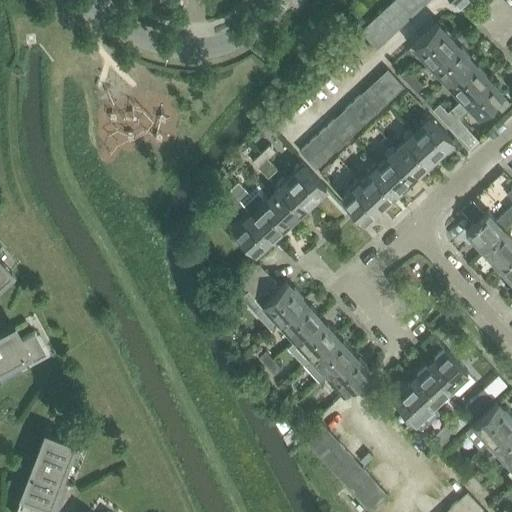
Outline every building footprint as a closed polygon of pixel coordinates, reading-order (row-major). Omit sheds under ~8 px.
[(397,0),(390,0),(386,5),(403,23),(412,14),(397,0)] [(414,0),(397,0),(412,14),(421,6),(414,0)] [(386,5),(377,13),(394,31),(403,23),(386,5)] [(377,13),(369,21),(386,39),(394,31),(377,13)] [(369,21),(360,30),(368,39),(376,47),(386,39),(369,21)] [(421,51),(430,61),(427,63),(430,61),(453,39),(452,38),(453,37),(445,28),(444,29),(437,22),(411,46),(418,54),(421,51)] [(447,79),(444,81),(445,82),(470,58),(469,56),(470,55),(461,46),(460,47),(453,39),(430,61),(427,63),(435,72),(438,69),(447,79)] [(477,63),(477,64),(470,58),(445,82),(451,89),(454,86),(463,96),(448,111),(439,102),(433,108),(442,117),(487,75),(485,73),(486,73),(477,63)] [(406,66),(400,73),(408,81),(414,75),(406,66)] [(395,94),(404,85),(387,68),(379,76),(395,94)] [(408,81),(416,90),(423,84),(414,75),(408,81)] [(494,81),(493,82),(487,75),(442,117),(457,134),(466,126),(458,117),(471,104),(480,114),(503,92),(501,91),(502,90),(494,81)] [(395,94),(379,76),(370,84),(386,102),(395,94)] [(361,92),(377,110),(386,102),(370,84),(361,92)] [(377,110),(361,92),(351,101),(368,119),(377,110)] [(343,108),(360,126),(368,119),(351,101),(343,108)] [(360,126),(343,108),(334,117),(351,135),(360,126)] [(428,112),(421,119),(424,122),(413,132),(434,154),(435,153),(437,155),(446,146),(445,145),(452,138),(428,112)] [(325,125),(342,143),(351,135),(334,117),(325,125)] [(342,143),(325,125),(317,133),(333,151),(342,143)] [(403,136),(405,139),(396,148),(416,170),(417,169),(419,171),(428,163),(427,161),(434,154),(413,132),(411,129),(403,136)] [(308,141),(325,159),(333,151),(317,133),(308,141)] [(308,141),(299,149),(316,167),(325,159),(308,141)] [(276,150),(269,143),(261,152),(267,159),(276,150)] [(386,152),(388,155),(378,164),(399,187),(400,186),(401,188),(411,179),(409,177),(416,170),(396,148),(395,148),(393,145),(386,152)] [(253,160),(259,166),(267,159),(261,152),(253,160)] [(287,179),(284,176),(283,177),(307,202),(309,200),(310,201),(319,193),(318,192),(326,185),(302,159),(293,167),(296,170),(287,179)] [(368,168),(370,171),(361,180),(382,203),(383,202),(384,204),(393,195),(391,194),(399,187),(378,164),(375,162),(368,168)] [(301,210),(300,209),(307,202),(283,177),(276,183),(279,186),(269,195),(257,183),(289,219),(291,217),(292,219),(301,210)] [(366,220),(375,212),(374,210),(382,203),(361,180),(360,181),(357,178),(349,185),(352,188),(342,197),(363,220),(365,219),(366,220)] [(248,191),(238,181),(229,189),(272,235),(274,234),(275,235),(284,226),(283,225),(289,219),(257,183),(248,191)] [(481,247),(503,226),(511,218),(511,186),(507,192),(511,197),(511,203),(496,218),(487,209),(465,230),(481,247)] [(266,243),(265,242),(272,235),(229,189),(221,197),(227,203),(228,202),(240,216),(230,225),(254,251),(256,249),(257,251),(266,243)] [(472,200),(461,210),(472,221),(483,211),(472,200)] [(511,251),(511,235),(503,226),(481,247),(498,264),(511,251)] [(0,282),(12,271),(0,258),(0,252),(3,250),(0,247),(0,282)] [(511,279),(511,251),(498,264),(511,279)] [(266,270),(258,261),(238,280),(246,288),(266,270)] [(281,286),(266,270),(246,288),(247,290),(241,296),(271,328),(276,323),(302,299),(301,297),(302,296),(294,287),(293,288),(286,281),(281,286)] [(310,305),(309,306),(302,299),(276,323),(283,331),(287,328),(296,337),(293,340),(319,316),(318,315),(319,314),(310,305)] [(327,323),(326,324),(319,316),(293,340),(300,348),(303,346),(311,354),(312,355),(335,334),(334,333),(336,332),(327,323)] [(22,338),(15,325),(0,333),(0,367),(21,356),(25,363),(46,352),(35,331),(22,338)] [(319,381),(325,375),(351,351),(350,350),(352,349),(343,340),(342,341),(335,334),(312,355),(311,354),(302,363),(319,381)] [(464,340),(459,345),(466,353),(472,348),(464,340)] [(443,346),(434,355),(435,356),(428,363),(452,389),(460,382),(457,379),(468,369),(446,346),(444,348),(443,346)] [(265,350),(259,356),(267,365),(273,358),(265,350)] [(368,367),(359,357),(358,359),(351,351),(325,375),(342,393),(368,370),(366,368),(368,367)] [(267,365),(274,373),(281,366),(273,358),(267,365)] [(425,363),(416,372),(418,373),(411,379),(435,405),(443,398),(440,395),(449,386),(452,389),(428,363),(426,365),(425,363)] [(420,426),(439,410),(435,406),(435,405),(411,379),(409,381),(408,379),(398,388),(400,390),(393,396),(417,422),(420,426)] [(474,413),(492,396),(484,387),(466,404),(474,413)] [(288,394),(281,400),(289,409),(296,403),(288,394)] [(478,445),(482,446),(487,442),(488,443),(491,441),(511,420),(511,414),(506,407),(504,409),(496,401),(466,428),(467,433),(478,445)] [(289,409),(298,417),(304,411),(296,403),(289,409)] [(467,406),(459,414),(466,421),(474,413),(466,404),(465,404),(467,406)] [(457,429),(448,420),(431,436),(439,446),(457,429)] [(488,443),(494,450),(497,447),(507,457),(511,452),(511,420),(491,441),(488,443)] [(87,431),(65,422),(59,437),(46,431),(14,511),(47,511),(71,451),(78,453),(87,431)] [(330,430),(322,422),(305,438),(312,447),(330,430)] [(338,439),(330,430),(312,447),(320,455),(338,439)] [(346,448),(338,439),(320,455),(329,464),(346,448)] [(441,452),(449,461),(456,455),(448,446),(441,452)] [(354,457),(346,448),(329,464),(337,473),(354,457)] [(362,466),(354,457),(337,473),(345,482),(362,466)] [(353,491),(371,475),(362,466),(345,482),(353,491)] [(478,468),(472,473),(466,479),(473,488),(480,482),(486,477),(478,468)] [(379,484),(371,475),(353,491),(361,500),(379,484)] [(473,488),(482,497),(488,491),(480,482),(473,488)] [(361,500),(370,509),(387,493),(379,484),(361,500)] [(478,511),(483,508),(467,490),(459,498),(471,511),(478,511)] [(449,506),(454,511),(471,511),(459,498),(449,506)]
